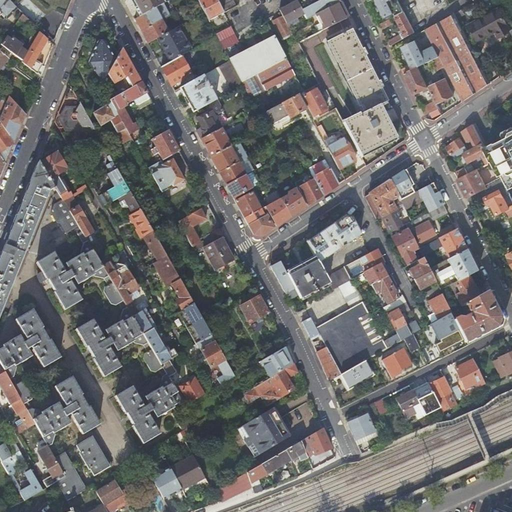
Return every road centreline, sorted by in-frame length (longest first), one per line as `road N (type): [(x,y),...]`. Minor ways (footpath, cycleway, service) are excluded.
road 1 (residential): [(108,0),(250,254)]
road 2 (residential): [(88,0),(0,216)]
road 3 (residential): [(511,328),(331,418)]
road 4 (residential): [(424,142),(511,316)]
road 5 (residential): [(250,254),(331,418)]
road 6 (residential): [(424,142),(351,0)]
road 7 (residential): [(353,188),(415,306)]
road 8 (residential): [(250,254),(353,188)]
